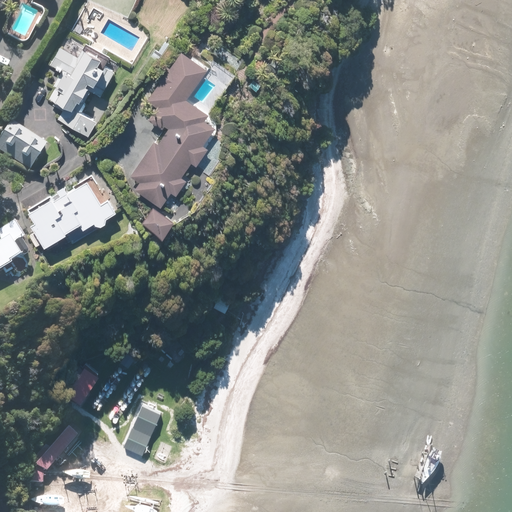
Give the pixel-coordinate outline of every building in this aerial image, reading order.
[(0,0),(0,16),(8,0),(0,0)] [(33,0),(23,0),(9,36),(30,45),(45,8),(33,2),(33,0)] [(61,116),(93,133),(101,119),(84,109),(96,88),(104,93),(118,69),(104,61),(108,54),(88,43),(82,54),(64,44),(54,62),(65,69),(57,82),(59,83),(52,96),(68,105),(61,116)] [(157,139),(133,174),(142,180),(137,188),(164,206),(174,190),(179,194),(190,179),(185,175),(195,161),(200,164),(211,147),(206,144),(219,125),(208,118),(213,111),(191,96),(214,63),(188,46),(176,64),(172,61),(160,77),(164,80),(151,98),(161,105),(152,118),(166,127),(168,124),(172,127),(161,142),(157,139)] [(14,122),(0,143),(0,149),(32,169),(48,143),(14,122)] [(29,209),(50,243),(85,222),(88,226),(99,220),(100,222),(106,223),(111,220),(111,215),(121,210),(113,196),(106,200),(92,178),(71,191),(68,185),(29,209)] [(177,219),(155,206),(145,223),(166,236),(177,219)] [(0,271),(30,254),(31,250),(24,238),(27,237),(17,221),(0,230),(0,235),(3,240),(0,241),(0,271)] [(88,398),(105,371),(90,362),(73,388),(88,398)] [(144,402),(134,421),(153,430),(162,411),(144,402)] [(153,433),(134,425),(125,444),(144,453),(153,433)] [(51,447),(47,443),(31,461),(30,480),(44,481),(45,468),(47,470),(78,434),(69,426),(51,447)]
